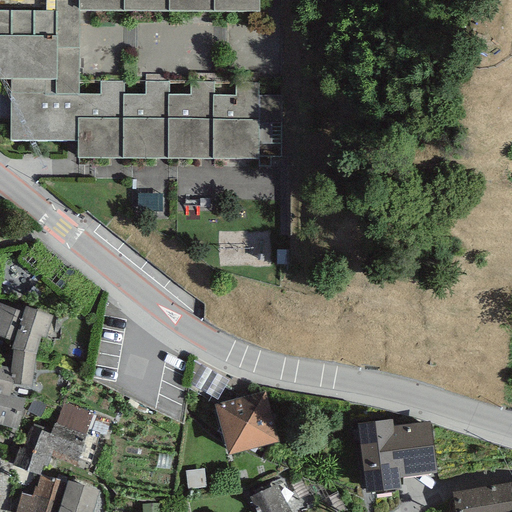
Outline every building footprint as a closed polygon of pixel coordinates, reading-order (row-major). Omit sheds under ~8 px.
[(77,145),(77,163),(258,164),(259,84),(235,84),(235,97),(214,97),(214,84),(191,84),(191,98),(169,98),(169,85),(145,85),(145,97),(123,97),(123,84),(100,84),(100,98),(79,97),(79,15),(260,17),(259,0),(55,0),(56,14),(0,13),(0,84),(10,85),(10,145),(77,145)] [(22,309),(0,301),(0,333),(13,338),(22,309)] [(25,301),(22,309),(13,338),(12,341),(14,342),(35,349),(41,331),(46,333),(53,311),(25,301)] [(35,349),(14,342),(11,365),(11,368),(14,370),(13,380),(32,382),(35,349)] [(11,365),(0,362),(0,389),(10,392),(13,380),(14,370),(11,368),(11,365)] [(265,387),(215,399),(227,449),(277,436),(265,387)] [(10,392),(0,389),(0,420),(17,424),(24,396),(10,392)] [(392,414),(357,419),(366,483),(402,478),(400,469),(435,464),(429,417),(394,422),(392,414)] [(54,420),(51,429),(56,431),(49,453),(77,463),(85,442),(80,440),(84,432),(54,420)] [(51,429),(30,422),(22,445),(18,444),(12,462),(39,471),(42,460),(46,461),(49,453),(56,431),(51,429)] [(56,511),(66,479),(40,472),(36,485),(34,484),(32,493),(21,490),(14,511),(56,511)] [(67,476),(66,479),(56,511),(89,511),(99,485),(67,476)] [(293,511),(276,480),(248,495),(257,511),(293,511)] [(511,486),(511,480),(453,489),(456,511),(501,511),(501,506),(511,504),(511,486)]
